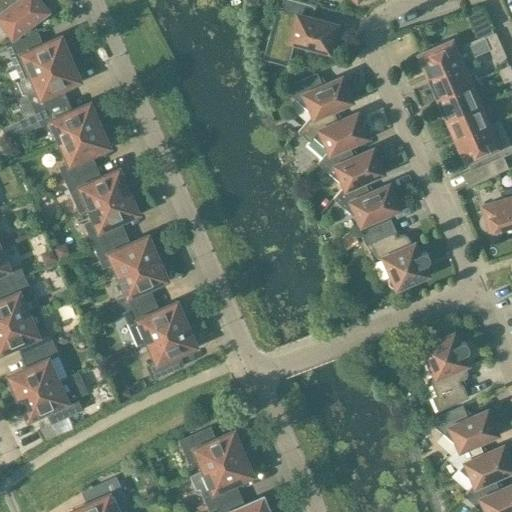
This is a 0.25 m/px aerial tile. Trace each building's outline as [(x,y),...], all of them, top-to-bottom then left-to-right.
[(0,0),(0,31),(2,35),(9,30),(13,34),(47,9),(40,0),(0,0)] [(282,0),(277,20),(268,55),(284,60),(290,39),(315,46),(315,50),(332,50),(332,37),(336,24),(315,19),(313,15),(316,4),(300,0),(282,0)] [(485,37),(490,49),(500,44),(495,33),(485,37)] [(30,35),(7,45),(17,67),(22,79),(31,75),(73,56),(67,41),(63,42),(61,36),(35,47),(30,35)] [(429,75),(461,62),(451,40),(419,54),(429,75)] [(505,56),(500,44),(490,49),(495,60),(505,56)] [(27,90),(36,112),(59,102),(54,90),(80,79),(77,73),(80,71),(73,56),(31,75),(36,86),(27,90)] [(461,62),(429,75),(438,96),(470,82),(461,62)] [(511,72),(509,65),(499,70),(505,82),(511,78),(511,72)] [(294,82),(286,91),(298,101),(299,100),(313,113),(314,116),(332,108),(351,100),(346,88),(346,78),(341,78),(341,77),(325,84),(322,82),(317,72),(294,82)] [(470,82),(438,96),(447,117),(479,103),(470,82)] [(278,100),(285,92),(277,85),(270,93),(278,100)] [(59,102),(36,112),(42,124),(51,119),(60,141),(102,122),(96,107),(92,109),(90,102),(64,113),(59,102)] [(479,103),(447,117),(456,138),(488,124),(479,103)] [(313,113),(298,131),(309,141),(314,136),(329,149),(330,151),(348,144),(367,135),(362,124),(362,114),(357,114),(357,113),(341,120),(337,118),(332,108),(314,116),(313,113)] [(488,124),(456,138),(466,160),(468,159),(472,169),(492,160),(501,156),(502,156),(511,151),(511,146),(500,119),(488,124)] [(102,122),(60,141),(70,162),(60,166),(65,178),(88,168),(83,157),(109,146),(106,139),(109,138),(102,122)] [(329,149),(318,162),(329,172),(330,171),(345,185),(346,187),(364,179),(382,171),(377,160),(378,150),(373,149),(372,148),(356,155),(352,154),(348,144),(330,151),(329,149)] [(492,160),(498,171),(507,167),(502,156),(501,156),(492,160)] [(469,184),(498,171),(492,160),(472,169),(464,172),(469,184)] [(89,207),(131,189),(125,173),(121,175),(119,168),(93,179),(88,168),(65,178),(80,211),(89,207)] [(345,185),(333,198),(345,208),(345,207),(360,220),(361,223),(398,207),(393,195),(393,185),(388,185),(388,184),(372,191),(368,190),(364,179),(346,187),(345,185)] [(511,187),(503,190),(505,198),(511,219),(511,187)] [(89,207),(95,219),(85,223),(94,244),(117,234),(112,223),(138,212),(135,205),(138,204),(131,189),(89,207)] [(479,220),(479,221),(479,222),(479,223),(480,223),(480,224),(480,225),(481,226),(481,227),(482,227),(483,228),(484,229),(485,229),(486,230),(487,230),(488,230),(489,230),(490,230),(493,238),(511,232),(511,219),(505,198),(483,205),(485,212),(484,212),(484,213),(483,213),(482,214),(481,215),(481,216),(480,216),(480,217),(480,218),(479,218),(479,219),(479,220)] [(422,263),(426,262),(427,261),(428,260),(429,259),(429,258),(429,257),(429,255),(429,254),(428,253),(427,252),(426,251),(425,251),(424,251),(422,251),(418,253),(414,243),(412,244),(407,231),(396,236),(395,232),(396,231),(390,218),(360,232),(366,245),(370,243),(375,254),(379,258),(384,258),(392,275),(390,276),(389,277),(389,278),(388,279),(388,280),(388,282),(388,283),(389,284),(390,285),(391,286),(393,287),(394,287),(395,287),(397,286),(427,273),(422,263)] [(113,261),(118,273),(160,255),(154,240),(150,241),(148,235),(122,246),(117,234),(94,244),(104,266),(113,261)] [(61,246),(55,248),(59,259),(70,254),(68,248),(61,246)] [(0,285),(0,286),(23,276),(18,264),(9,268),(0,247),(0,285)] [(46,251),(43,258),(45,264),(56,260),(52,248),(46,251)] [(120,302),(112,306),(115,314),(123,311),(146,301),(141,289),(167,278),(164,272),(167,270),(160,255),(118,273),(128,295),(118,299),(120,302)] [(33,297),(23,276),(0,286),(5,297),(0,299),(0,325),(29,313),(23,301),(33,297)] [(138,344),(147,340),(189,321),(183,306),(179,307),(177,301),(151,312),(146,301),(123,311),(138,344)] [(0,351),(24,340),(29,352),(52,342),(43,321),(34,325),(29,313),(0,325),(0,351)] [(196,337),(189,321),(147,340),(157,361),(147,365),(152,377),(175,367),(170,356),(196,345),(193,338),(196,337)] [(427,357),(435,374),(434,375),(433,376),(432,377),(431,379),(431,380),(431,381),(431,383),(432,384),(436,395),(432,397),(438,410),(468,396),(462,383),(461,384),(459,380),(463,378),(465,377),(466,376),(467,374),(467,372),(468,372),(467,371),(467,369),(464,363),(466,363),(462,353),(465,351),(466,351),(467,350),(468,349),(468,348),(468,347),(468,345),(468,344),(467,343),(466,342),(465,341),(464,341),(463,341),(462,341),(461,341),(457,343),(453,333),(422,346),(421,347),(420,348),(419,349),(418,350),(418,352),(418,353),(419,354),(419,355),(420,356),(421,357),(423,358),(424,358),(425,358),(427,357)] [(8,382),(15,398),(57,379),(48,358),(58,354),(52,342),(29,352),(34,363),(9,374),(12,381),(8,382)] [(57,379),(15,398),(22,413),(25,412),(28,418),(53,407),(58,419),(81,409),(67,375),(57,379)] [(122,387),(116,389),(121,400),(131,395),(129,389),(122,387)] [(440,414),(432,423),(443,433),(444,432),(459,446),(460,448),(478,441),(496,432),(492,421),(492,411),(487,411),(487,410),(471,417),(467,415),(462,404),(440,414)] [(420,418),(412,428),(421,435),(429,425),(420,418)] [(52,422),(40,429),(46,440),(58,433),(52,422)] [(180,440),(185,451),(189,461),(199,457),(204,469),(246,451),(239,435),(236,437),(233,430),(208,441),(203,430),(180,440)] [(459,446),(448,458),(459,469),(460,468),(475,481),(476,484),(493,476),(511,468),(511,467),(507,457),(508,447),(503,447),(502,445),(486,452),(482,451),(478,441),(460,448),(459,446)] [(204,469),(191,475),(197,489),(201,488),(204,495),(209,506),(232,496),(227,485),(252,474),(249,467),(253,466),(246,451),(204,469)] [(475,481),(463,494),(475,504),(484,511),(511,511),(511,483),(502,488),(498,487),(493,476),(476,484),(475,481)] [(70,511),(119,511),(127,509),(122,499),(125,498),(120,488),(116,477),(92,487),(97,498),(70,510),(70,511)] [(146,488),(151,499),(162,495),(156,483),(146,488)] [(237,508),(232,496),(209,506),(211,511),(272,511),(268,501),(265,503),(262,496),(237,508)]
